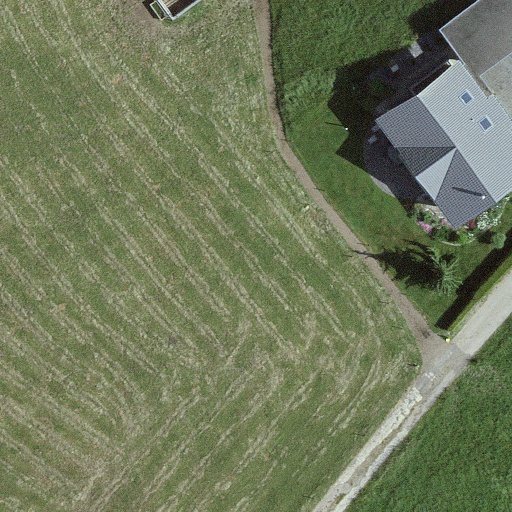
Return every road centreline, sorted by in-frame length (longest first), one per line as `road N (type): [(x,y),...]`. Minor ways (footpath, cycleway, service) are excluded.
road 1 (track): [(451,362),(288,155),(276,127),(262,0)]
road 2 (unclassified): [(511,293),(329,511)]
